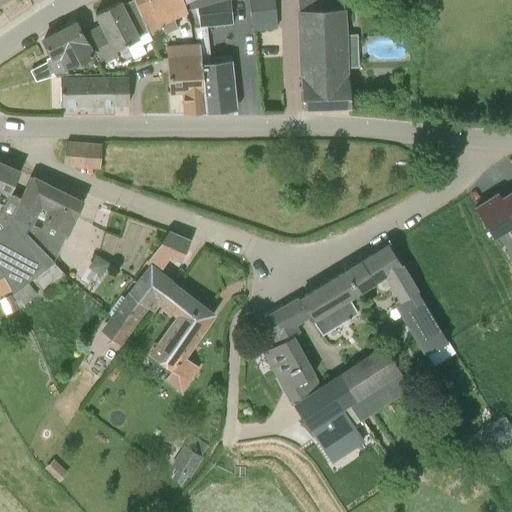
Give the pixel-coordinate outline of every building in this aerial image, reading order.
[(190,8),(186,0),(134,0),(151,36),(163,31),(165,34),(178,28),(173,18),(186,11),(186,9),(190,8)] [(186,0),(190,8),(209,0),(186,0)] [(252,0),(254,27),(279,26),(277,0),(252,0)] [(350,107),(349,104),(347,73),(344,9),(343,9),(343,0),(297,0),(297,11),(299,77),(300,77),(302,109),(350,107)] [(104,31),(92,37),(105,61),(118,53),(116,49),(138,36),(119,1),(95,13),(104,31)] [(230,81),(229,61),(213,62),(211,29),(232,28),(231,7),(193,9),(187,12),(189,20),(195,27),(195,43),(201,42),(207,112),(232,111),(231,93),(236,93),(236,81),(230,81)] [(35,81),(55,75),(69,75),(66,69),(94,57),(76,23),(43,40),(51,57),(46,59),(47,61),(30,70),(35,81)] [(184,114),(207,112),(201,42),(195,43),(192,44),(166,46),(169,91),(182,90),(184,114)] [(105,106),(105,104),(128,104),(128,78),(60,78),(60,106),(105,106)] [(63,164),(98,166),(99,166),(101,145),(66,142),(63,164)] [(0,294),(10,289),(13,294),(28,281),(54,262),(24,233),(28,226),(9,215),(19,198),(9,194),(20,170),(0,161),(0,294)] [(83,201),(71,195),(71,194),(69,194),(32,176),(19,198),(9,215),(28,226),(24,233),(54,262),(67,234),(68,235),(83,201)] [(511,191),(501,198),(498,193),(474,208),(492,237),(505,229),(511,239),(511,191)] [(157,301),(170,283),(157,273),(168,256),(180,262),(189,241),(168,232),(146,262),(152,266),(104,330),(120,342),(146,304),(153,308),(157,301)] [(449,339),(397,258),(388,244),(348,269),(361,290),(374,283),(381,293),(391,287),(400,301),(395,304),(425,354),(449,339)] [(348,298),(361,290),(348,269),(283,308),(296,325),(311,316),(322,332),(356,311),(348,298)] [(196,366),(183,356),(212,314),(170,283),(157,301),(179,317),(152,354),(188,379),(196,366)] [(17,309),(10,295),(0,300),(0,302),(6,314),(17,309)] [(296,325),(283,308),(265,319),(279,342),(264,351),(295,402),(321,387),(294,339),(303,333),(296,325)] [(335,378),(351,403),(398,372),(383,348),(335,378)] [(293,405),(309,430),(342,408),(351,403),(335,378),(321,387),(295,402),(295,403),(293,405)] [(342,408),(309,430),(330,462),(363,441),(342,408)] [(191,474),(205,457),(190,446),(177,463),(183,468),(176,476),(184,482),(190,473),(191,474)] [(53,459),(45,468),(59,481),(67,472),(53,459)]
